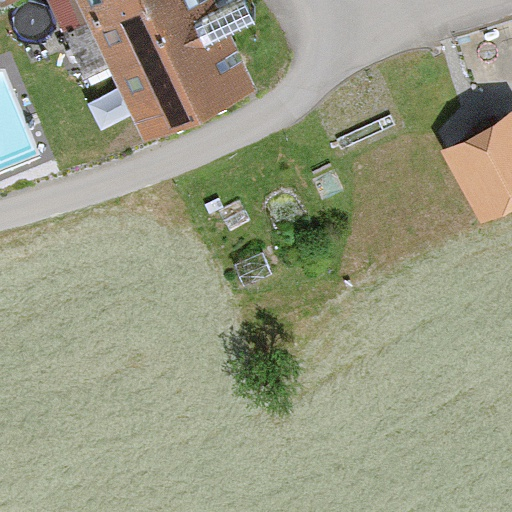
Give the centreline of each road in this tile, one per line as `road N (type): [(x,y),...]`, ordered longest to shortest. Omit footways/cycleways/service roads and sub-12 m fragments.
road 1 (unclassified): [(338,33),(313,78),(233,132),(85,193),(0,214)]
road 2 (unclassified): [(500,0),(338,33)]
